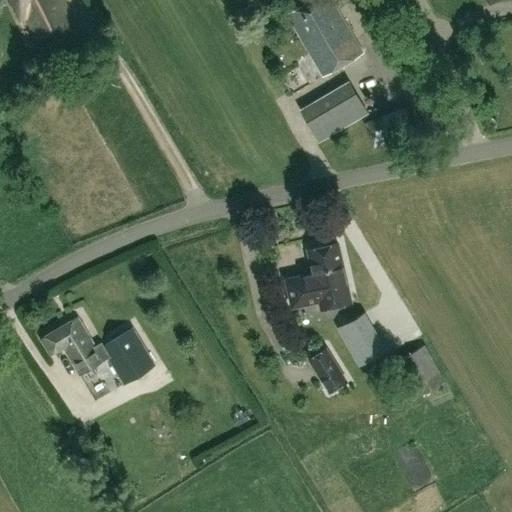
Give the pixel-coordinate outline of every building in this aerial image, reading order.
[(38,41),(74,23),(61,0),(10,0),(21,22),(27,19),(38,41)] [(322,76),(362,52),(330,0),(309,0),(286,14),(322,76)] [(366,117),(348,86),(300,114),(318,146),(366,117)] [(409,105),(364,123),(374,147),(419,129),(409,105)] [(313,273),(285,279),(292,306),(319,300),(321,308),(350,302),(337,242),(308,249),(313,273)] [(361,312),(338,325),(360,364),(384,350),(361,312)] [(101,342),(94,346),(77,317),(40,339),(49,354),(62,347),(79,376),(107,359),(123,385),(156,365),(133,327),(103,345),(101,342)] [(444,381),(424,345),(395,362),(416,397),(444,381)] [(325,349),(309,359),(329,391),(345,381),(325,349)]
